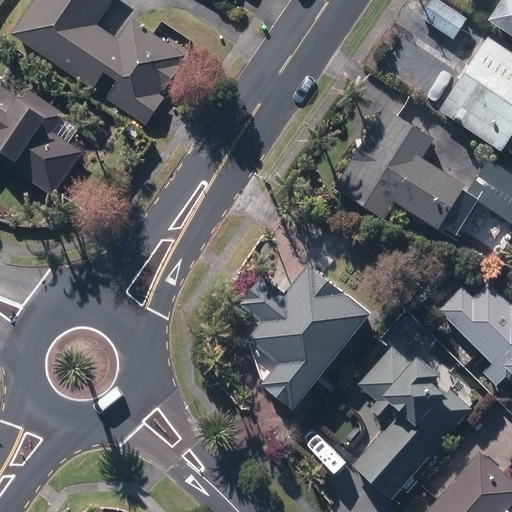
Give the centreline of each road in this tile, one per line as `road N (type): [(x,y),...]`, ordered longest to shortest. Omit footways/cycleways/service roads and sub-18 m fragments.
road 1 (tertiary): [(229,148),(217,193),(143,347)]
road 2 (tertiary): [(100,301),(194,179),(229,148)]
road 3 (tertiary): [(229,148),(329,0)]
road 4 (residential): [(143,369),(224,495)]
road 5 (residential): [(224,495),(107,413)]
